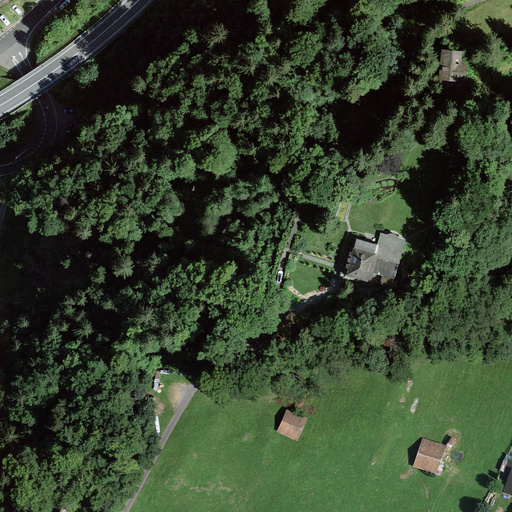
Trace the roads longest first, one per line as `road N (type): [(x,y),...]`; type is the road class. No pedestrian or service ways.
road 1 (primary): [(139,0),(0,106)]
road 2 (track): [(212,367),(186,397),(124,511)]
road 3 (tertiary): [(0,171),(32,157),(47,122),(44,102),(4,44)]
